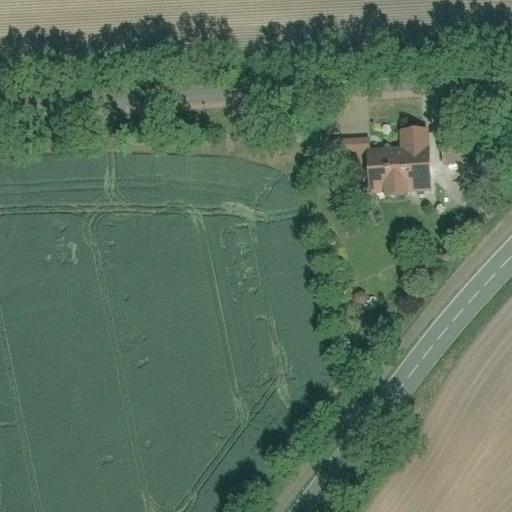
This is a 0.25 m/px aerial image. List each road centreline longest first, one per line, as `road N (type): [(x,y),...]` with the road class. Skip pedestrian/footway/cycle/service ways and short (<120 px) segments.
road 1 (unclassified): [(511,78),(0,112)]
road 2 (secondary): [(311,511),(511,261)]
